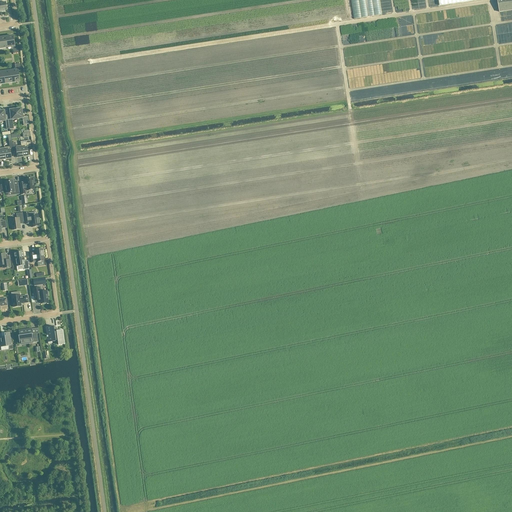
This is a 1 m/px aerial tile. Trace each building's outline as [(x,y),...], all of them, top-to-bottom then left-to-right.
[(350,0),(353,19),(381,15),(378,0),(350,0)] [(511,0),(497,0),(499,12),(511,10),(511,0)] [(0,48),(12,47),(13,54),(18,53),(17,46),(14,46),(13,36),(0,37),(0,48)] [(0,84),(19,82),(19,76),(18,71),(21,71),(20,64),(14,65),(15,71),(0,73),(0,84)] [(21,109),(16,109),(17,119),(22,118),(23,125),(28,125),(27,117),(22,117),(21,109)] [(9,147),(4,148),(6,159),(11,159),(10,150),(13,150),(12,143),(12,141),(9,142),(9,147)] [(26,145),(21,145),(23,157),(28,156),(27,148),(31,147),(30,141),(26,141),(26,145)] [(17,158),(23,157),(21,145),(21,146),(16,147),(15,143),(12,143),(13,150),(16,149),(17,158)] [(20,183),(21,195),(25,194),(25,191),(27,191),(34,190),(33,183),(34,183),(34,180),(33,180),(33,178),(25,179),(26,183),(24,183),(24,182),(20,183)] [(8,182),(5,182),(6,194),(13,193),(13,195),(19,194),(18,186),(14,187),(13,181),(12,181),(11,180),(8,181),(8,182)] [(24,214),(26,225),(30,224),(30,223),(31,223),(32,228),(39,227),(38,223),(39,223),(39,219),(38,219),(37,215),(32,215),(32,213),(28,214),(28,213),(24,214)] [(11,219),(12,231),(20,229),(19,222),(23,221),(22,214),(16,214),(17,219),(11,219)] [(30,254),(31,263),(35,262),(37,261),(37,262),(44,261),(43,256),(44,256),(43,251),(42,251),(42,249),(35,250),(36,254),(34,254),(34,253),(30,254)] [(14,252),(17,271),(16,267),(23,266),(24,270),(29,269),(28,261),(24,261),(24,258),(23,252),(15,253),(14,252)] [(6,268),(10,267),(9,260),(5,260),(5,254),(0,254),(0,265),(6,265),(6,268)] [(34,301),(38,300),(39,300),(40,304),(42,303),(42,304),(46,304),(46,303),(48,303),(47,296),(48,296),(48,292),(47,292),(47,291),(40,292),(39,288),(33,289),(34,301)] [(12,297),(12,300),(11,300),(12,305),(13,304),(13,307),(21,306),(21,303),(23,303),(28,303),(27,296),(20,297),(20,295),(12,297)] [(47,338),(47,341),(48,343),(56,342),(55,341),(57,340),(58,345),(64,344),(62,330),(56,331),(56,329),(54,329),(53,326),(45,327),(47,336),(46,336),(46,338),(47,338)] [(20,345),(32,343),(38,342),(37,334),(32,334),(31,329),(27,330),(27,331),(24,331),(19,331),(20,336),(19,336),(20,345)] [(9,350),(13,349),(12,345),(11,346),(10,333),(4,334),(4,332),(1,333),(1,334),(0,334),(0,346),(1,347),(9,346),(9,350)]
